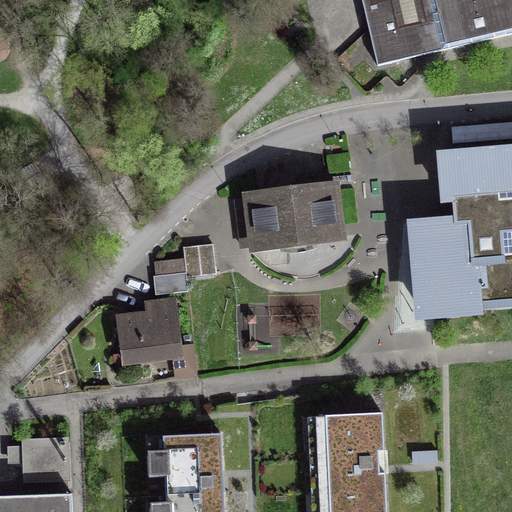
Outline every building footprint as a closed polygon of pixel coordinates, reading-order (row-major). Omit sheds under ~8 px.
[(511,0),(364,0),(380,62),(511,30),(511,0)] [(511,154),(448,160),(452,213),(465,212),(466,225),(417,229),(426,330),(500,324),(499,311),(511,310),(511,154)] [(345,187),(250,199),(258,259),(352,248),(345,187)] [(186,266),(158,269),(160,298),(191,295),(190,280),(215,278),(213,250),(185,253),(186,266)] [(151,318),(121,323),(129,374),(190,365),(180,305),(150,310),(151,318)] [(381,410),(324,412),(328,511),(385,511),(384,469),(381,410)] [(218,431),(145,434),(148,511),(221,511),(220,474),(218,431)] [(33,436),(34,471),(56,471),(56,484),(70,484),(69,435),(33,436)] [(73,511),(73,494),(0,495),(0,511),(73,511)]
